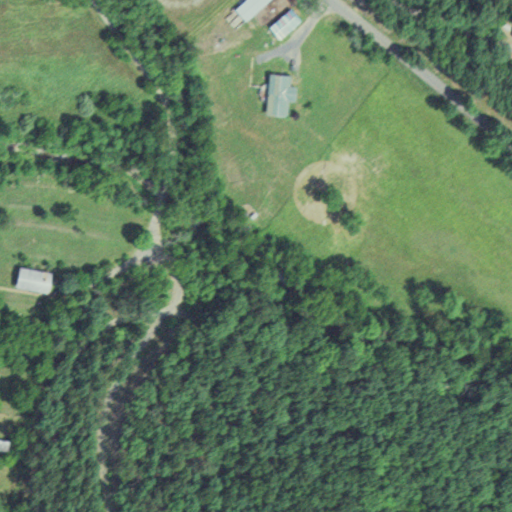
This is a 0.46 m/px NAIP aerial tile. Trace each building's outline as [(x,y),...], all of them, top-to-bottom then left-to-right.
[(240,19),(264,0),(239,0),(231,7),(240,19)] [(297,20),(286,7),(264,25),(275,38),(297,20)] [(290,83),(285,83),(286,72),(262,71),(260,112),(281,113),(282,99),(289,99),(290,83)] [(10,287),(45,290),(47,270),(12,267),(10,287)] [(0,455),(21,456),(21,439),(0,439),(0,455)]
